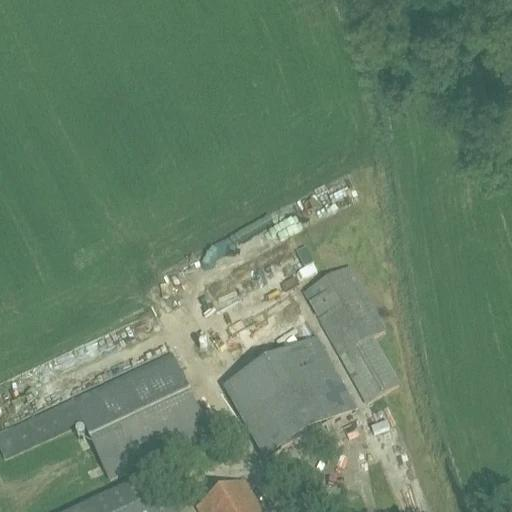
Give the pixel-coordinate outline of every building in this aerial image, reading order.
[(349,270),(306,295),(342,359),(373,341),(385,334),(349,270)] [(317,341),(299,351),(338,421),(356,411),(317,341)] [(367,405),(399,387),(373,341),(342,359),(367,405)] [(299,351),(226,391),(266,462),(338,421),(299,351)] [(83,428),(109,483),(210,436),(172,355),(70,402),(83,428)] [(70,402),(0,434),(0,453),(5,464),(83,428),(70,402)] [(128,486),(153,475),(150,469),(126,481),(128,486)] [(171,511),(153,475),(128,486),(119,491),(129,511),(171,511)] [(258,511),(243,486),(200,511),(258,511)] [(128,511),(118,491),(75,511),(128,511)]
